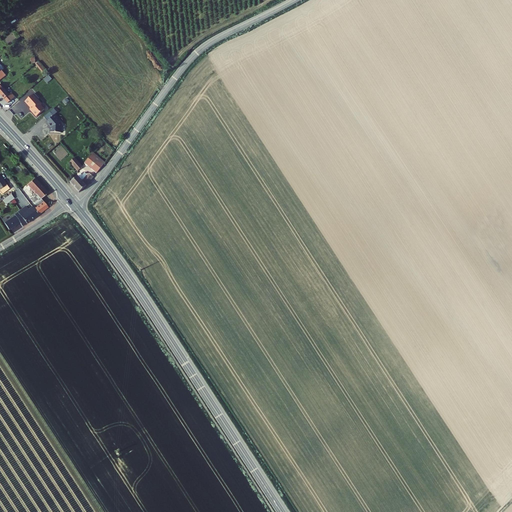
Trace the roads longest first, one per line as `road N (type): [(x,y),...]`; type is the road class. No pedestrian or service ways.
road 1 (primary): [(74,204),(281,511)]
road 2 (tertiary): [(74,204),(193,55),(294,0)]
